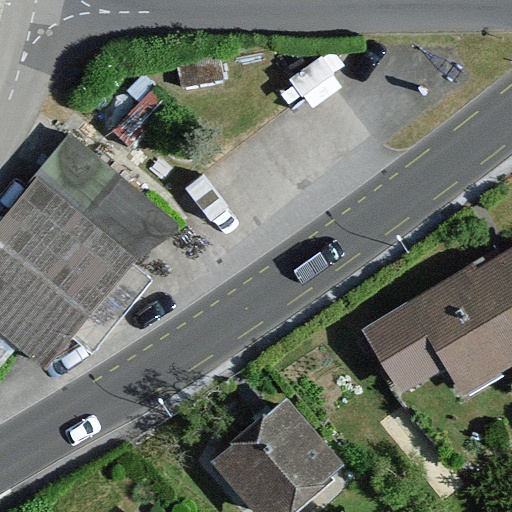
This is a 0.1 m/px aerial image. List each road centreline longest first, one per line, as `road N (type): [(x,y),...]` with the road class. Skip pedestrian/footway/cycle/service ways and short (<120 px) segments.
road 1 (primary): [(511,117),(216,334),(0,459)]
road 2 (residential): [(511,4),(51,9)]
